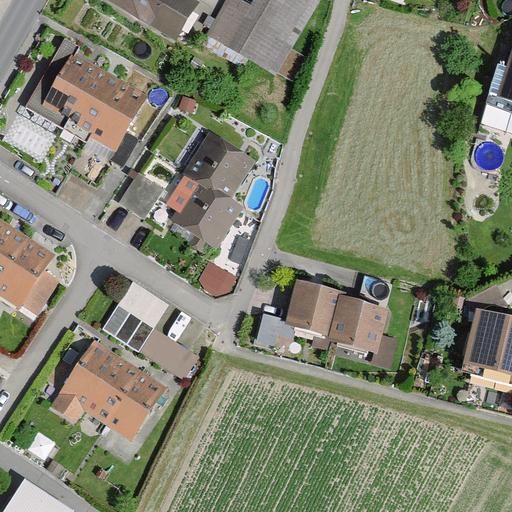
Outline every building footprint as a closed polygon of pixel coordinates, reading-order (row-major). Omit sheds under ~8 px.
[(94,0),(93,2),(174,48),(197,8),(183,0),(182,0),(94,0)] [(208,37),(268,75),(316,0),(253,0),(244,14),(229,5),(208,37)] [(511,46),(496,102),(511,107),(511,46)] [(36,115),(112,156),(144,97),(68,56),(36,115)] [(246,212),(229,200),(266,143),(219,112),(176,177),(192,188),(167,226),(216,258),(246,212)] [(145,216),(165,184),(140,169),(120,200),(145,216)] [(34,320),(58,283),(42,272),(52,258),(0,224),(0,302),(17,314),(19,310),(34,320)] [(198,279),(225,296),(238,276),(211,259),(198,279)] [(334,300),(295,291),(286,328),(326,337),(334,300)] [(384,318),(341,305),(328,346),(372,359),(384,318)] [(200,360),(114,307),(97,335),(183,387),(200,360)] [(511,322),(476,315),(465,365),(494,372),(491,385),(511,389),(511,322)] [(81,414),(116,362),(89,344),(46,409),(72,427),(81,414)] [(103,427),(135,375),(116,362),(81,414),(103,427)] [(132,446),(165,394),(135,375),(103,427),(132,446)] [(57,511),(18,487),(1,511),(57,511)]
